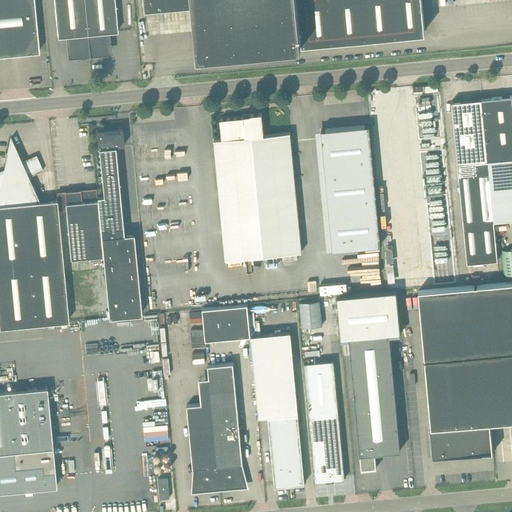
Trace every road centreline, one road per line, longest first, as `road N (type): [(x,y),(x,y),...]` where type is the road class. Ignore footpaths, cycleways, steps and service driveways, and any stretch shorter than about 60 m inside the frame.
road 1 (unclassified): [(0,109),(511,60)]
road 2 (unknown): [(0,369),(58,365),(78,511)]
road 3 (unclassified): [(333,511),(511,495)]
road 4 (unknown): [(186,511),(173,385),(185,342)]
